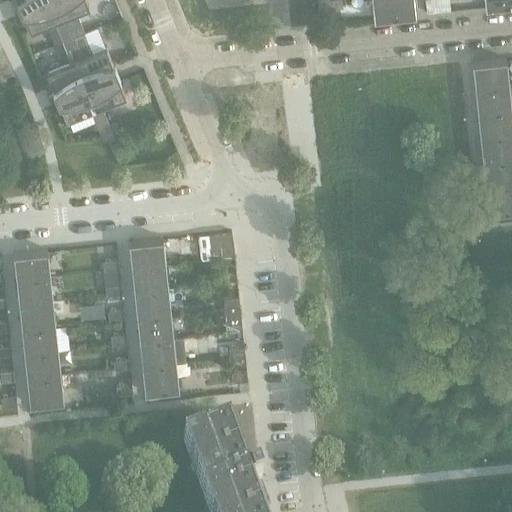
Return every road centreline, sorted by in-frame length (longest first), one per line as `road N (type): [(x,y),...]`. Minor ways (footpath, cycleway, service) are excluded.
road 1 (residential): [(318,511),(278,217),(265,199),(230,199)]
road 2 (residential): [(175,60),(511,29)]
road 3 (residential): [(0,223),(230,199)]
road 4 (residential): [(230,199),(175,60)]
